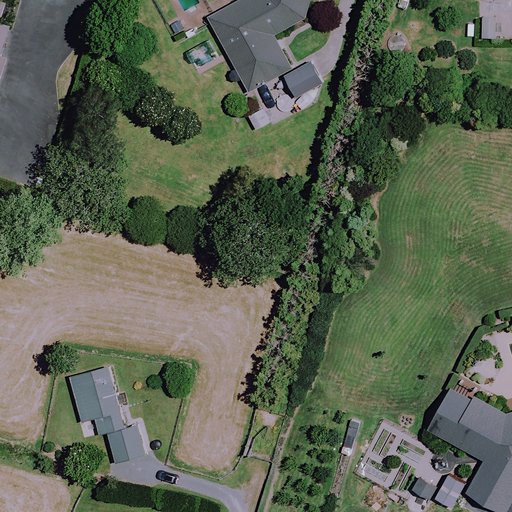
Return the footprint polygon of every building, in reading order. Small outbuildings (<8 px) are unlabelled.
[(0,0),(0,60),(1,61),(11,26),(1,23),(7,0),(0,0)] [(244,0),(210,18),(250,92),(292,69),(275,38),(296,26),(307,15),(311,0),(244,0)] [(496,19),(482,19),(481,38),(495,38),(496,19)] [(305,73),(299,89),(316,95),(322,79),(305,73)] [(96,384),(93,372),(73,376),(83,420),(98,417),(102,434),(110,432),(117,461),(145,455),(138,426),(124,429),(112,380),(96,384)] [(511,411),(506,413),(454,385),(430,429),(486,459),(468,493),(503,511),(506,511),(511,504),(511,411)] [(454,508),(468,481),(451,473),(438,500),(454,508)] [(420,477),(412,489),(430,500),(437,487),(420,477)]
